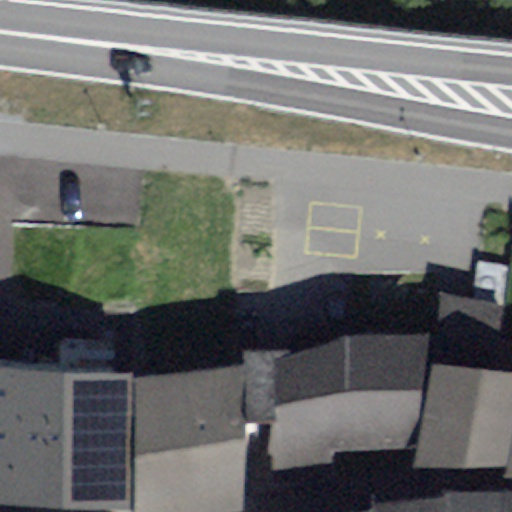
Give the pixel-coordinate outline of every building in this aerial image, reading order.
[(473,298),(505,304),(509,265),(478,260),(473,298)] [(429,333),(423,362),(497,372),(505,304),(473,298),(436,291),(429,333)] [(429,333),(348,343),(347,454),(408,448),(423,362),(429,333)] [(272,360),(291,354),(290,343),(244,349),(244,363),(246,420),(269,423),(272,360)] [(347,454),(348,343),(291,354),(272,360),(269,423),(266,477),(330,472),(330,455),(347,454)] [(423,362),(408,448),(405,468),(502,466),(511,418),(511,373),(497,372),(423,362)] [(244,363),(129,372),(134,508),(134,511),(235,511),(244,510),(246,420),(244,363)] [(129,372),(0,366),(0,503),(134,508),(129,372)] [(511,418),(502,466),(501,475),(511,475),(511,418)] [(511,511),(511,497),(358,509),(357,511),(511,511)]
